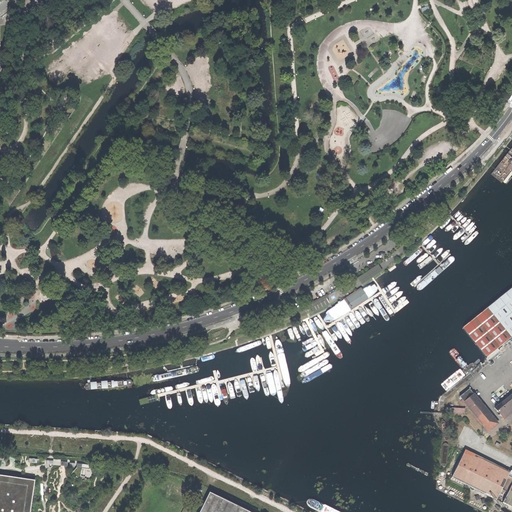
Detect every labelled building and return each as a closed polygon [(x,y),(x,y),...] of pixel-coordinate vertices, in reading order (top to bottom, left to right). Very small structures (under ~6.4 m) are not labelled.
[(421,8),(422,11),(429,9),(426,0),(425,0),(419,2),(420,5),(424,4),(425,7),(421,8)] [(377,264),(357,278),(361,284),(381,270),(377,264)] [(462,327),(486,357),(511,336),(511,288),(511,287),(462,327)] [(324,295),(308,303),(313,313),(329,304),(324,295)] [(488,431),(498,423),(470,389),(460,397),(488,431)] [(511,394),(495,408),(504,418),(511,411),(511,394)] [(480,431),(482,429),(479,425),(478,425),(477,424),(478,422),(471,413),(467,416),(466,416),(466,414),(465,414),(465,409),(447,408),(446,413),(452,413),(452,416),(456,416),(456,420),(467,420),(477,433),(480,431)] [(511,507),(511,477),(484,464),(464,454),(452,478),(496,500),(502,489),(508,493),(503,503),(511,507)] [(0,511),(29,511),(34,480),(0,474),(0,511)] [(248,511),(218,496),(218,497),(209,492),(199,511),(248,511)] [(338,511),(315,500),(312,499),(309,500),(308,502),(308,505),(310,507),(319,511),(338,511)]
